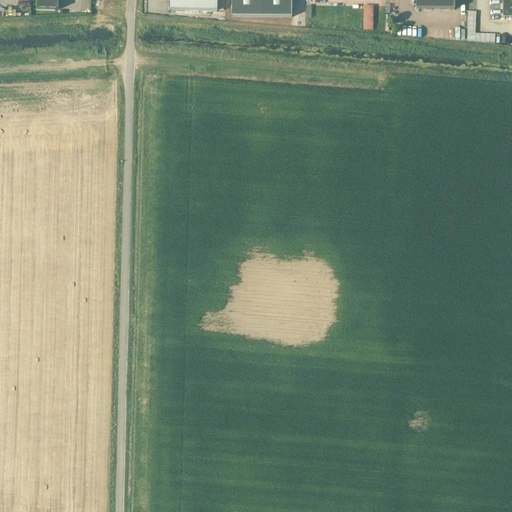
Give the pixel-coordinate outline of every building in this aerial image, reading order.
[(58,0),(37,0),(37,10),(59,10),(58,0)] [(216,0),(168,0),(169,11),(216,13),(216,0)] [(231,0),(232,18),(292,18),(291,0),(231,0)] [(415,0),(416,10),(454,11),(454,0),(415,0)] [(511,0),(502,0),(503,18),(511,18),(511,0)] [(371,30),(371,6),(362,6),(361,30),(371,30)]
